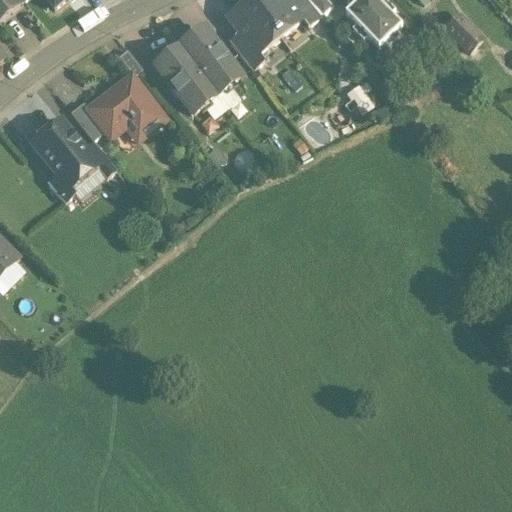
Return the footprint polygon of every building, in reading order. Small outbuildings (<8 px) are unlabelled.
[(0,0),(0,26),(25,6),(20,0),(0,0)] [(71,0),(20,0),(25,6),(32,0),(41,0),(54,14),(71,0)] [(287,4),(284,0),(258,0),(252,6),(281,43),(303,26),(304,25),(287,4)] [(305,2),(302,0),(291,0),(287,4),(304,25),(303,26),(308,33),(321,23),(305,2)] [(333,12),(321,0),(307,0),(305,2),(321,23),(333,12)] [(379,8),(371,0),(364,0),(345,19),(356,30),(352,35),(363,46),(368,42),(379,54),(384,48),(389,52),(400,41),(396,37),(402,31),(391,20),(395,15),(384,4),(379,8)] [(281,43),(252,6),(229,23),(241,39),(258,61),(259,60),(281,43)] [(482,46),(460,23),(447,36),(469,59),(482,46)] [(240,82),(206,36),(194,45),(193,44),(180,54),(217,102),(230,92),(229,91),(240,82)] [(258,61),(241,39),(230,48),(252,77),(264,67),(259,60),(258,61)] [(180,54),(167,64),(168,65),(157,74),(191,120),(203,111),(204,112),(217,102),(180,54)] [(142,75),(127,56),(116,65),(130,83),(132,82),(132,83),(142,75)] [(89,115),(88,116),(105,138),(111,146),(127,133),(138,148),(165,128),(153,113),(155,111),(132,83),(132,82),(130,83),(120,90),(121,91),(89,115)] [(105,138),(88,116),(89,115),(84,109),(71,119),(93,147),(105,138)] [(73,140),(61,126),(48,137),(42,137),(37,141),(36,147),(31,151),(46,169),(47,168),(58,182),(70,197),(71,196),(97,175),(98,174),(85,157),(72,141),(73,140)] [(117,177),(95,149),(85,157),(98,174),(97,175),(106,185),(117,177)] [(70,197),(58,182),(48,190),(65,209),(75,200),(71,196),(70,197)] [(0,246),(0,282),(18,265),(0,246)] [(502,295),(500,300),(500,305),(502,310),(506,313),(511,315),(511,314),(511,290),(506,292),(502,295)]
